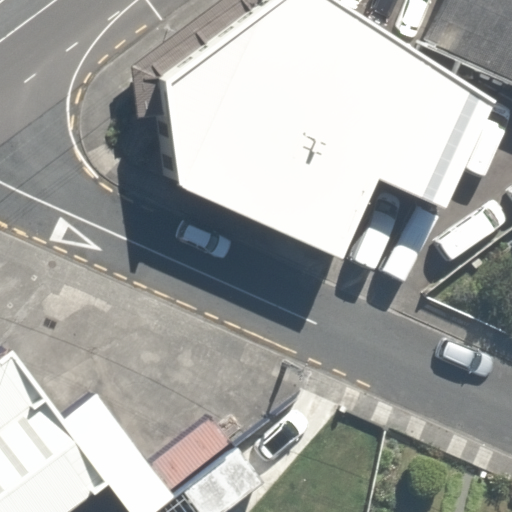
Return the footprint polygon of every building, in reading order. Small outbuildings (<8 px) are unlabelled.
[(494,105),(327,0),(285,0),(166,83),(183,188),(340,257),(381,176),(445,205),(494,105)] [(511,0),(441,0),(420,46),(511,84),(511,0)] [(0,511),(62,511),(99,485),(4,357),(0,359),(0,511)] [(95,379),(51,416),(130,509),(173,472),(95,379)] [(194,511),(212,511),(263,476),(236,438),(179,479),(174,483),(194,511)]
